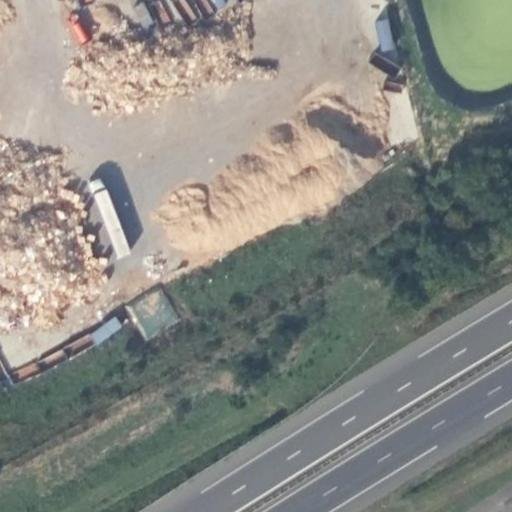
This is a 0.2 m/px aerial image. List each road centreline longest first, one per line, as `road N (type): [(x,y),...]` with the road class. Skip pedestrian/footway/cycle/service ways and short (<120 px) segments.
road 1 (trunk): [(511,320),(208,511)]
road 2 (trunk): [(301,511),(511,384)]
